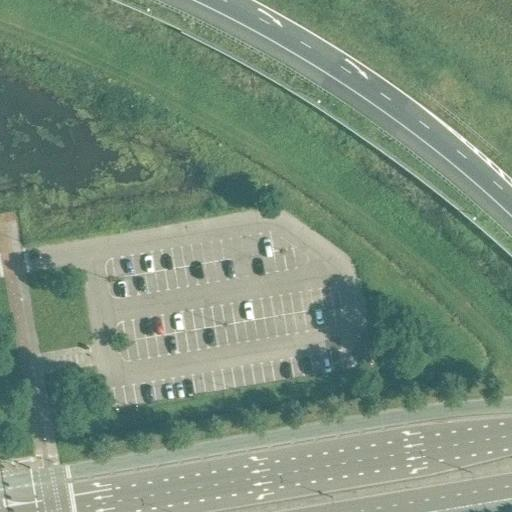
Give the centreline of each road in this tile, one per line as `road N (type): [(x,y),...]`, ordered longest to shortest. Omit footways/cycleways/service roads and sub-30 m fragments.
road 1 (secondary): [(511,438),(67,511)]
road 2 (motorway): [(209,0),(343,75),(511,211)]
road 3 (secondary): [(354,511),(511,487)]
